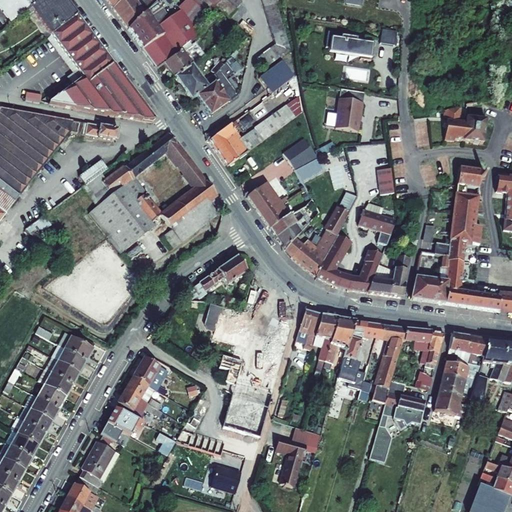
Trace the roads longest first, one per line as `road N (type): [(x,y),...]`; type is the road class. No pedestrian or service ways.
road 1 (residential): [(250,229),(162,293),(29,511)]
road 2 (secondary): [(250,229),(312,294),(450,322)]
road 3 (unclassified): [(0,102),(148,127),(171,116)]
road 4 (secondary): [(85,0),(171,116)]
road 5 (unknown): [(146,318),(212,374),(215,402),(205,425)]
road 6 (secondary): [(171,116),(250,229)]
